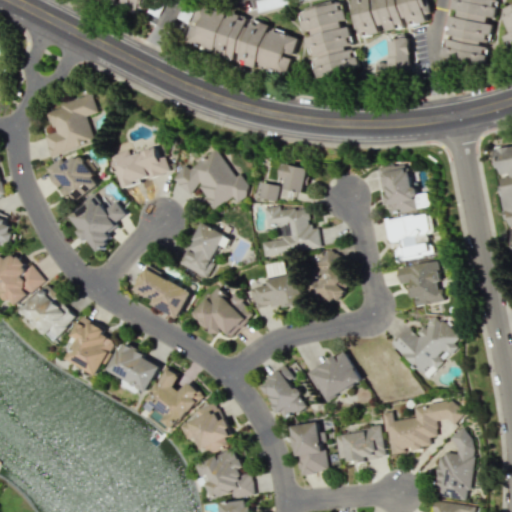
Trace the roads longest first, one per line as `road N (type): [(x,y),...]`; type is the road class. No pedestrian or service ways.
road 1 (residential): [(69,26),(22,126),(28,185),(88,279),(199,350),(246,397),(276,449),(289,511)]
road 2 (tertiary): [(511,103),(418,123),(296,119),(181,84),(17,0)]
road 3 (residential): [(232,380),(283,341),(382,320),(353,201)]
road 4 (residential): [(459,117),(468,205),(511,397)]
